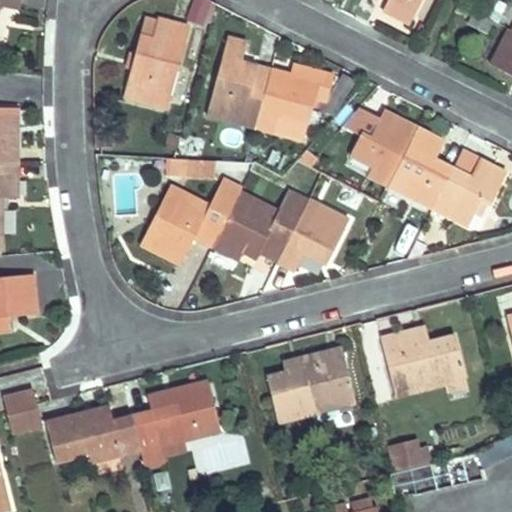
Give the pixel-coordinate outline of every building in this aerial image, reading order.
[(206,0),(193,0),(185,20),(207,28),(216,4),(206,0)] [(382,0),(380,5),(408,19),(416,0),(382,0)] [(136,32),(118,87),(158,100),(181,27),(150,17),(145,34),(136,32)] [(511,30),(501,25),(484,59),(511,72),(511,30)] [(250,118),(266,67),(239,58),(244,40),(225,34),(204,104),(250,118)] [(250,118),(248,125),(268,132),(274,111),(301,120),(308,95),(324,99),(329,77),(288,64),(285,72),(266,67),(250,118)] [(0,103),(0,159),(9,160),(10,143),(4,143),(5,123),(11,123),(11,104),(0,103)] [(356,174),(380,185),(410,127),(374,108),(359,136),(350,131),(338,154),(360,165),(356,174)] [(380,185),(423,208),(443,169),(425,159),(435,139),(410,127),(380,185)] [(443,169),(423,208),(455,224),(468,199),(478,204),(495,171),(466,157),(457,176),(443,169)] [(0,193),(8,194),(9,160),(0,159),(0,193)] [(168,166),(167,179),(192,181),(193,168),(168,166)] [(184,238),(204,247),(209,237),(232,194),(233,190),(212,180),(199,206),(171,192),(156,223),(144,217),(128,248),(167,269),(184,238)] [(160,186),(144,217),(156,223),(171,192),(160,186)] [(301,199),(280,188),(268,212),(232,194),(209,237),(245,255),(253,241),(273,252),(301,199)] [(357,209),(362,195),(343,189),(338,202),(357,209)] [(273,252),(270,258),(288,267),(297,249),(320,261),(342,217),(303,195),(301,199),(273,252)] [(209,237),(204,247),(240,266),(245,255),(209,237)] [(0,313),(23,311),(18,271),(0,272),(0,313)] [(422,324),(391,332),(406,389),(473,372),(463,330),(426,339),(422,324)] [(312,373),(278,381),(288,425),(364,406),(352,352),(309,364),(312,373)] [(145,439),(149,457),(170,451),(166,435),(229,420),(219,374),(155,388),(159,401),(137,405),(145,439)] [(0,399),(5,420),(33,413),(25,383),(0,388),(0,399)] [(145,439),(137,405),(118,410),(115,398),(50,413),(59,452),(92,444),(93,452),(145,439)] [(0,502),(18,498),(3,428),(0,428),(0,502)] [(419,443),(387,450),(398,500),(487,480),(484,468),(507,463),(503,447),(425,465),(419,443)]
